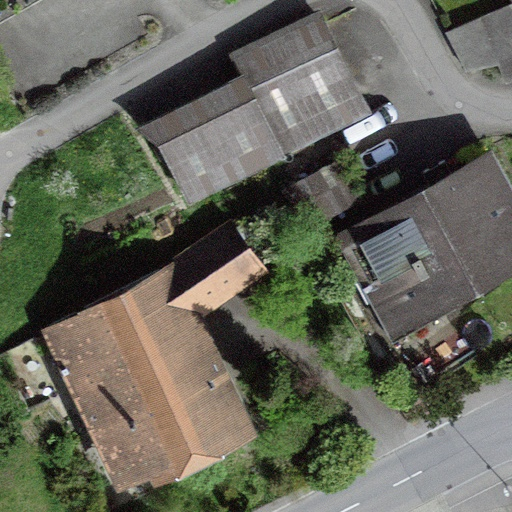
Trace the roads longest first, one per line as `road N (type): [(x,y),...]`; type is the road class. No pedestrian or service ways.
road 1 (residential): [(0,160),(279,0)]
road 2 (residential): [(511,428),(336,511)]
road 3 (residential): [(391,0),(450,88),(466,101),(511,107)]
